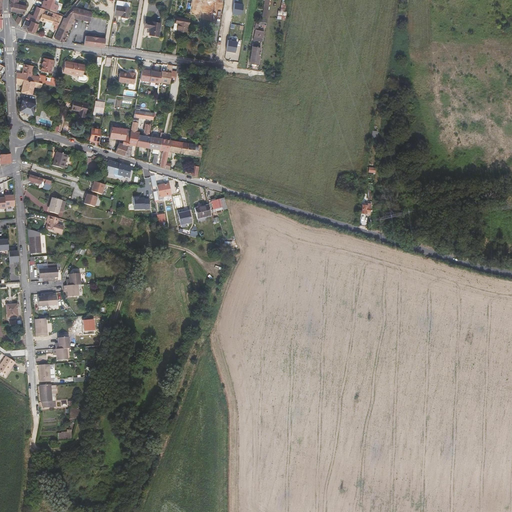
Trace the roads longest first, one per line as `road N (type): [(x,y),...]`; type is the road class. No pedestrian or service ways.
road 1 (residential): [(45,134),(511,274)]
road 2 (residential): [(15,167),(34,449)]
road 3 (residential): [(8,35),(213,66)]
